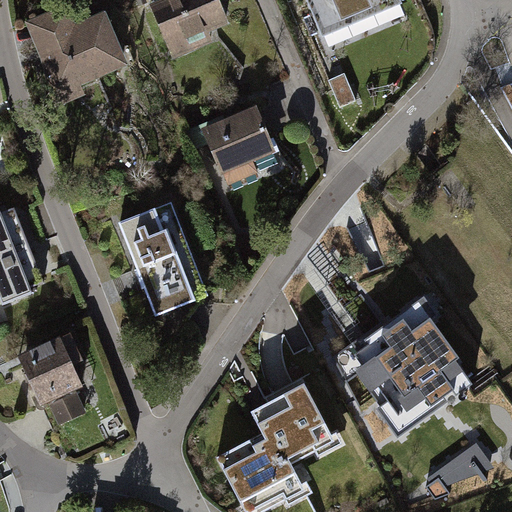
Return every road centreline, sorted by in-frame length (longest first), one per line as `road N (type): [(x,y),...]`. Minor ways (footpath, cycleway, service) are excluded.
road 1 (residential): [(161,454),(320,210),(436,92),(476,34)]
road 2 (residential): [(161,454),(91,296),(14,84),(0,20)]
